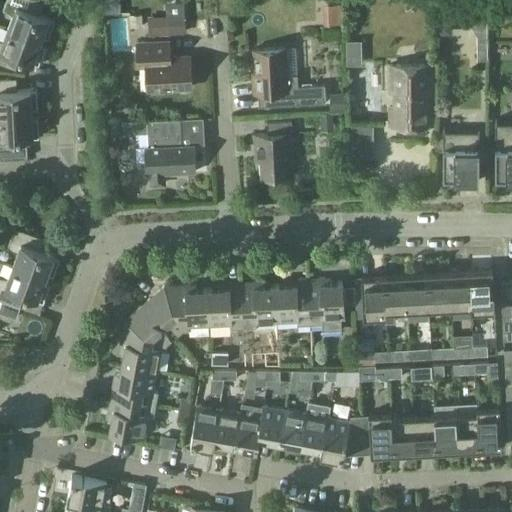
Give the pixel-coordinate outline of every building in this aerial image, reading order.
[(13,16),(8,28),(41,40),(43,36),(48,38),(55,20),(35,12),(39,0),(6,0),(3,9),(13,16)] [(103,0),(104,10),(104,11),(115,11),(114,0),(103,0)] [(119,0),(119,10),(129,11),(128,0),(119,0)] [(140,16),(141,31),(162,30),(161,15),(140,16)] [(105,17),(106,38),(119,37),(118,16),(105,17)] [(173,36),(185,37),(183,21),(172,21),(173,36)] [(41,40),(8,28),(4,41),(0,40),(0,62),(15,68),(18,57),(39,64),(45,46),(40,44),(41,40)] [(487,59),(487,41),(487,35),(477,35),(477,59),(487,59)] [(170,56),(169,40),(137,42),(139,66),(146,66),(148,90),(192,87),(190,55),(170,56)] [(287,74),(286,47),(253,49),(254,76),(252,76),(253,93),(265,92),(266,105),(317,102),(316,85),(298,85),(297,74),(287,74)] [(433,90),(433,65),(388,66),(389,90),(395,90),(395,107),(390,107),(390,125),(427,124),(427,91),(433,90)] [(15,78),(0,78),(0,114),(32,113),(32,109),(38,108),(37,89),(15,90),(15,78)] [(323,95),(324,108),(336,108),(336,94),(323,95)] [(0,157),(27,156),(26,137),(40,136),(39,117),(33,117),(32,113),(0,114),(0,157)] [(321,132),(332,131),(331,116),(320,117),(321,132)] [(183,144),(182,131),(202,130),(202,117),(181,118),(147,120),(147,131),(148,146),(145,146),(146,174),(151,173),(151,182),(154,185),(163,184),(165,182),(164,173),(196,171),(195,143),(183,144)] [(511,119),(495,119),(495,177),(511,177),(511,119)] [(147,120),(135,120),(135,131),(147,131),(147,120)] [(292,174),(290,134),(293,134),(292,120),(268,121),(268,133),(256,134),(257,152),(261,152),(263,176),(292,174)] [(372,124),(351,124),(351,138),(372,137),(372,124)] [(479,181),(479,127),(443,127),(443,132),(436,132),(436,149),(443,149),(443,177),(478,177),(478,181),(479,181)] [(13,265),(46,277),(48,273),(53,275),(60,257),(40,250),(44,238),(15,228),(8,246),(18,253),(13,265)] [(45,281),(46,277),(13,265),(8,278),(0,277),(0,298),(2,299),(0,304),(0,311),(15,317),(23,294),(44,301),(50,283),(45,281)] [(470,270),(472,306),(473,311),(495,310),(493,269),(470,270)] [(451,307),(472,306),(470,270),(449,271),(451,307)] [(429,308),(451,307),(449,271),(427,272),(429,308)] [(408,310),(429,308),(427,272),(406,273),(408,310)] [(386,311),(408,310),(406,273),(384,275),(386,311)] [(386,316),(386,311),(384,275),(362,276),(364,317),(386,316)] [(311,324),(324,323),(324,331),(341,330),(340,317),(345,317),(344,301),(355,300),(354,285),(343,285),(343,281),(325,282),(325,277),(308,278),(311,324)] [(298,324),(311,324),(308,278),(292,279),(292,284),(275,285),(277,321),(297,320),(298,324)] [(277,321),(275,285),(258,286),(258,281),(241,282),(244,327),(257,327),(256,322),(277,321)] [(231,328),(244,327),(241,282),(225,282),(225,287),(208,288),(210,324),(230,323),(231,328)] [(511,282),(501,284),(503,300),(511,299),(511,282)] [(210,324),(208,288),(191,289),(190,284),(164,286),(148,300),(178,335),(183,330),(189,330),(189,325),(210,324)] [(502,319),(511,318),(511,305),(501,305),(502,319)] [(122,364),(157,370),(161,350),(166,351),(167,344),(172,340),(142,306),(125,320),(120,346),(125,347),(122,364)] [(511,326),(511,318),(502,319),(502,332),(511,331),(511,326)] [(474,346),(475,355),(487,354),(487,345),(474,346)] [(453,356),(475,355),(474,346),(453,347),(453,356)] [(432,357),(453,356),(453,347),(431,348),(432,357)] [(410,358),(432,357),(431,348),(410,349),(410,358)] [(388,351),(389,360),(410,358),(410,349),(388,351)] [(504,362),(511,361),(511,349),(503,350),(504,362)] [(213,352),(213,362),(226,362),(226,353),(213,352)] [(376,362),(388,362),(388,353),(375,353),(376,362)] [(456,373),(476,373),(475,362),(455,364),(456,373)] [(475,362),(476,373),(488,372),(488,362),(475,362)] [(153,390),(157,370),(122,364),(119,380),(114,380),(111,396),(156,404),(158,391),(153,390)] [(375,365),(359,365),(360,379),(376,378),(375,368),(375,365)] [(419,376),(433,375),(432,365),(418,366),(419,376)] [(432,365),(433,375),(444,375),(444,365),(432,365)] [(376,378),(389,377),(389,367),(375,368),(376,378)] [(389,367),(389,377),(401,377),(401,367),(389,367)] [(225,378),(225,369),(213,369),(213,378),(225,378)] [(225,369),(225,378),(237,378),(237,369),(225,369)] [(268,379),(268,369),(256,369),(256,379),(268,379)] [(268,369),(268,379),(281,379),(281,370),(268,369)] [(313,379),(313,370),(301,370),(301,379),(313,379)] [(313,370),(313,379),(325,379),(325,370),(313,370)] [(336,374),(334,384),(357,384),(357,374),(336,374)] [(153,417),(156,404),(111,396),(108,412),(113,413),(109,430),(145,437),(149,416),(153,417)] [(179,408),(190,410),(192,399),(181,397),(179,408)] [(322,449),(328,416),(330,405),(309,401),(307,412),(301,445),(322,449)] [(478,412),(480,448),(502,447),(500,406),(478,407),(477,402),(456,403),(456,413),(478,412)] [(258,438),(264,407),(243,403),(241,412),(235,445),(256,449),(258,438)] [(458,449),(456,413),(456,403),(434,404),(435,409),(437,450),(458,449)] [(213,444),(220,408),(198,404),(191,440),(213,444)] [(279,442),(285,408),(264,405),(264,407),(258,438),(279,442)] [(187,423),(190,410),(179,408),(177,421),(187,423)] [(235,445),(241,412),(220,408),(213,444),(214,444),(214,442),(235,445)] [(301,445),(307,412),(285,408),(279,442),(301,445)] [(415,452),(437,450),(435,409),(413,411),(415,452)] [(393,453),(415,452),(413,411),(391,412),(392,417),(393,453)] [(393,453),(392,417),(391,412),(369,413),(371,454),(393,453)] [(458,449),(480,448),(478,412),(456,413),(458,449)] [(328,416),(322,449),(321,452),(343,456),(350,420),(328,416)] [(68,497),(70,497),(103,503),(104,498),(109,499),(112,486),(107,485),(107,481),(72,475),(68,497)] [(108,511),(110,505),(103,503),(70,497),(67,511),(108,511)] [(132,509),(142,511),(143,507),(144,500),(134,498),(132,509)]
